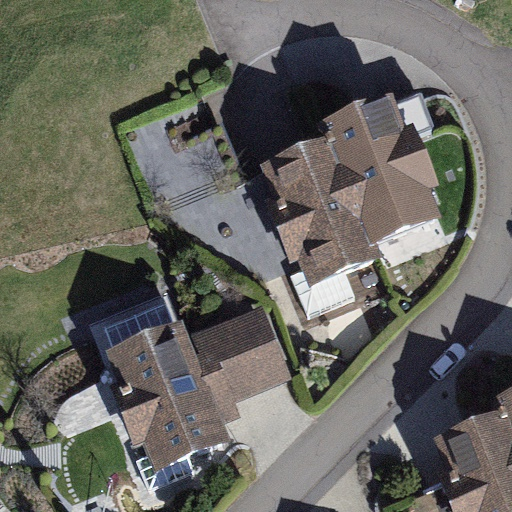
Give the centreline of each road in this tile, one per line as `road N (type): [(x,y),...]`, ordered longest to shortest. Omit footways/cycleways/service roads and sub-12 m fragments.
road 1 (residential): [(259,511),(460,312),(499,257),(511,208)]
road 2 (residential): [(511,139),(488,78),(453,46),(407,21),(317,8),(235,32)]
